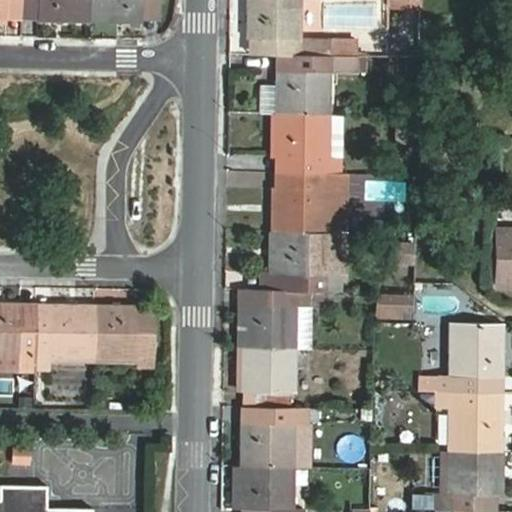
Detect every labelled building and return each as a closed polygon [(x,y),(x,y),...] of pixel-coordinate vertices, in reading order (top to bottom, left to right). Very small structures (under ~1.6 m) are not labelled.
[(22,0),(0,0),(0,18),(7,19),(7,6),(22,6),(22,0)] [(38,19),(90,20),(90,0),(22,0),(22,6),(38,6),(38,19)] [(90,0),(90,20),(143,21),(143,8),(159,8),(158,0),(90,0)] [(290,54),(331,55),(331,39),(301,39),(301,0),(247,0),(247,39),(251,39),(259,39),(259,54),(280,54),(290,54)] [(22,6),(7,6),(7,19),(22,19),(22,6)] [(22,19),(38,19),(38,6),(22,6),(22,19)] [(143,21),(159,21),(159,8),(143,8),(143,21)] [(331,55),(357,55),(358,40),(331,39),(331,55)] [(290,54),(290,70),(280,70),(277,70),(277,83),(277,113),(330,114),(331,71),(364,71),(364,55),(357,55),(331,55),(290,54)] [(290,54),(280,54),(280,70),(290,70),(290,54)] [(277,83),(262,83),(262,113),(277,113),(277,83)] [(276,156),(279,156),(289,157),(289,172),(342,173),(342,158),(330,158),(330,114),(277,113),(276,156)] [(289,157),(279,156),(279,172),(289,172),(289,157)] [(288,187),(278,187),(275,187),(275,231),(328,231),(340,231),(346,231),(347,173),(342,173),(289,172),(288,187)] [(289,172),(279,172),(278,187),(288,187),(289,172)] [(511,217),(496,217),(495,283),(511,283),(511,217)] [(323,290),(339,290),(339,275),(327,275),(328,231),(275,231),(274,273),(287,274),(286,289),(323,290)] [(340,231),(328,231),(327,275),(339,275),(340,231)] [(274,289),(274,273),(263,273),(263,288),(274,289)] [(286,289),(287,274),(274,273),(274,289),(286,289)] [(244,288),(243,304),(254,304),(254,288),(244,288)] [(310,300),(323,300),(323,290),(286,289),(274,289),(263,288),(254,288),(254,304),(243,304),(243,347),(296,348),(296,306),(310,306),(310,300)] [(380,316),(410,316),(410,296),(380,295),(380,316)] [(36,317),(20,317),(21,304),(0,303),(0,356),(35,357),(36,353),(36,317)] [(36,304),(21,304),(20,317),(36,317),(36,304)] [(36,304),(36,317),(51,317),(52,304),(36,304)] [(50,357),(94,358),(95,305),(52,304),(51,317),(36,317),(36,353),(50,353),(50,357)] [(138,364),(153,365),(154,318),(137,318),(138,305),(95,305),(94,358),(138,358),(138,364)] [(137,318),(154,318),(154,305),(138,305),(137,318)] [(296,348),(309,349),(310,306),(296,306),(296,348)] [(490,377),(503,377),(504,324),(451,323),(450,376),(438,376),(438,391),(489,392),(490,377)] [(255,406),(290,407),(290,392),(295,392),(296,348),(243,347),(242,390),(255,390),(255,406)] [(35,357),(35,368),(50,369),(50,357),(50,353),(36,353),(35,357)] [(0,367),(35,368),(35,357),(0,356),(0,367)] [(502,392),(503,377),(490,377),(489,392),(502,392)] [(242,406),(255,406),(255,390),(242,390),(242,406)] [(448,451),(501,451),(502,408),(489,408),(489,392),(438,391),(437,408),(449,408),(449,414),(448,451)] [(502,392),(489,392),(489,408),(502,408),(502,392)] [(309,422),(320,422),(320,408),(290,407),(255,406),(255,421),(242,421),(241,465),(294,466),(308,467),(309,422)] [(242,406),(242,421),(255,421),(255,406),(242,406)] [(442,450),(436,450),(435,509),(488,510),(488,495),(500,495),(501,451),(448,451),(442,450)] [(253,511),(307,511),(307,510),(293,509),(294,466),(241,465),(240,509),(243,509),(253,509),(253,511)] [(0,511),(91,511),(91,509),(46,508),(46,486),(0,485),(0,511)] [(500,495),(488,495),(488,510),(500,511),(500,495)]
